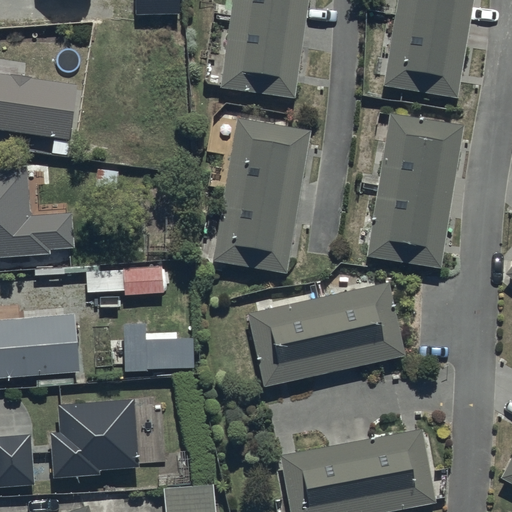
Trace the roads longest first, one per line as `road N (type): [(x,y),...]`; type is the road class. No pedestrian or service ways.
road 1 (residential): [(466,511),(484,192),(511,0)]
road 2 (residential): [(343,0),(344,76),(319,246)]
